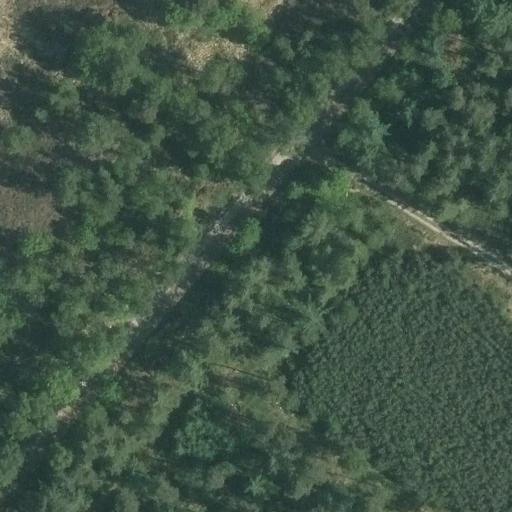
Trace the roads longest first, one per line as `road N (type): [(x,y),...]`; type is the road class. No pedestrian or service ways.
road 1 (track): [(430,0),(0,495)]
road 2 (track): [(511,270),(291,141)]
